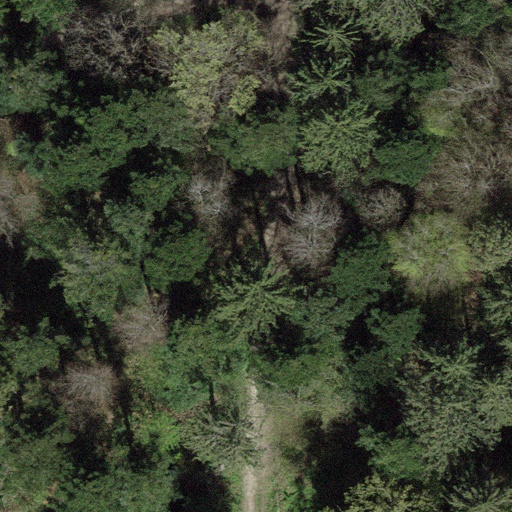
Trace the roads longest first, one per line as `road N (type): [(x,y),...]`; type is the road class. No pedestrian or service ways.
road 1 (track): [(294,0),(263,511)]
road 2 (track): [(139,0),(0,47)]
